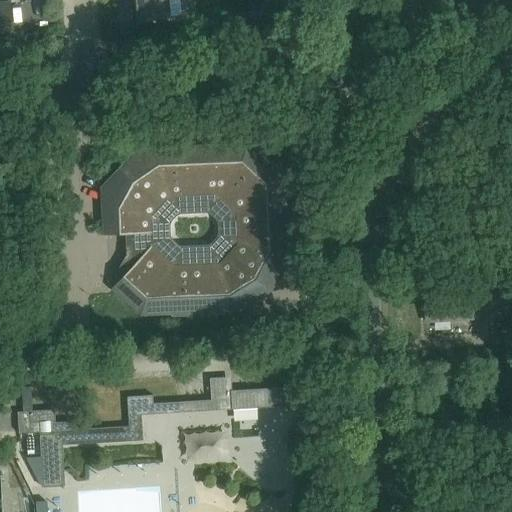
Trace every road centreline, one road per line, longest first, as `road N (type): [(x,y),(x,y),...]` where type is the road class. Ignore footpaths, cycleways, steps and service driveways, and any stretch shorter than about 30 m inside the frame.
road 1 (residential): [(382,511),(369,276),(374,237),(402,162),(392,112),(361,83),(295,66),(88,82)]
road 2 (residential): [(0,330),(78,325),(66,84)]
road 3 (track): [(290,25),(413,4)]
